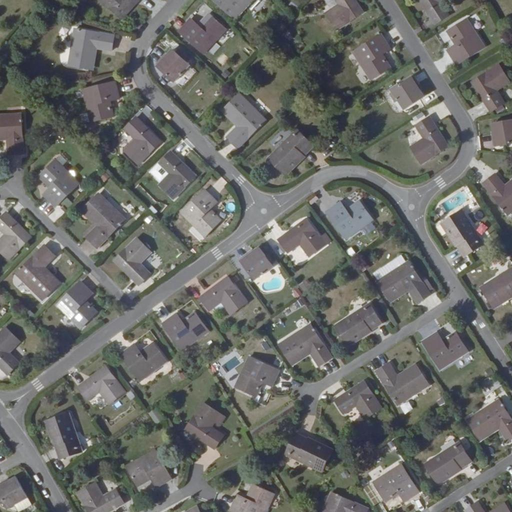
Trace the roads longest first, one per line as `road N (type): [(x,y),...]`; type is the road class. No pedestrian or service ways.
road 1 (residential): [(178,0),(144,37),(136,68),(153,99),(266,214)]
road 2 (residential): [(411,207),(455,172),(468,149),(467,124),(387,0)]
road 3 (residential): [(305,396),(462,295)]
road 4 (residential): [(11,186),(139,314)]
road 5 (residential): [(2,411),(139,314)]
road 6 (residential): [(266,214),(325,178),(358,173),(411,207)]
road 7 (residential): [(139,314),(266,214)]
